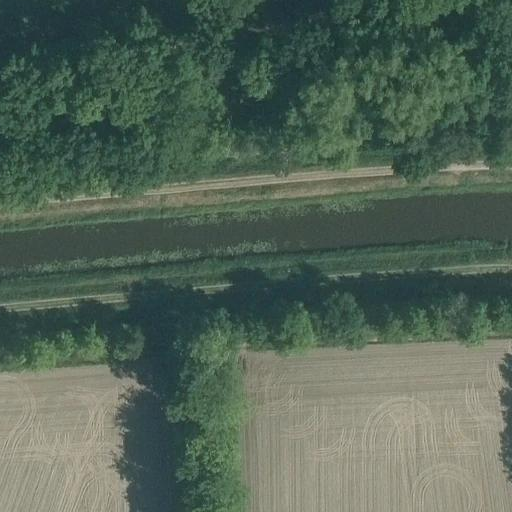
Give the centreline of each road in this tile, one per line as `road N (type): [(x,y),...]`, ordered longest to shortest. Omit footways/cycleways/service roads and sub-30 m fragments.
road 1 (track): [(0,212),(511,173)]
road 2 (track): [(0,311),(333,281),(511,275)]
road 3 (track): [(471,0),(0,85)]
